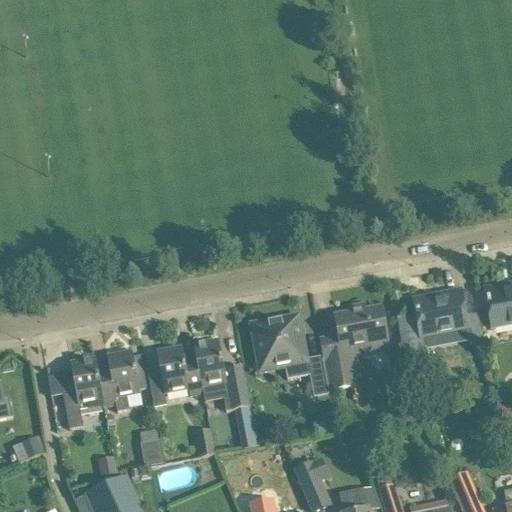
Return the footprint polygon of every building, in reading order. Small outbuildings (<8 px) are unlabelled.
[(511,292),(487,297),(486,291),(485,291),(489,311),(493,331),(511,327),(511,292)] [(416,306),(415,300),(414,301),(421,341),(468,332),(461,292),(444,295),(445,301),(416,306)] [(349,315),(335,318),(338,337),(321,340),(324,360),(331,394),(359,389),(353,359),(390,352),(382,309),(366,312),(365,305),(348,309),(349,315)] [(281,326),(257,331),(259,337),(261,351),(263,360),(267,359),(272,363),(272,367),(284,365),(287,378),(287,382),(304,378),(309,377),(308,373),(312,372),(311,366),(306,362),(301,363),(296,338),(302,336),(301,329),(297,326),(295,329),(289,326),(292,322),(288,320),(280,321),(281,326)] [(219,343),(194,348),(195,354),(198,367),(197,367),(202,391),(204,391),(205,396),(206,405),(225,402),(227,414),(250,410),(242,368),(225,372),(223,366),(221,355),(219,343)] [(182,350),(157,355),(158,361),(161,376),(165,398),(188,394),(189,399),(205,396),(204,391),(202,391),(197,367),(186,369),(182,350)] [(111,378),(99,380),(102,404),(103,408),(103,409),(116,407),(118,414),(130,412),(127,399),(141,397),(140,392),(147,391),(144,375),(137,377),(134,359),(133,354),(107,359),(108,361),(109,367),(111,378)] [(76,395),(63,397),(70,432),(83,429),(79,408),(87,406),(88,411),(103,408),(102,404),(99,380),(96,363),(96,361),(71,366),(72,373),(76,395)] [(312,372),(308,373),(309,377),(313,400),(329,397),(323,370),(312,372)] [(0,422),(13,420),(9,399),(3,400),(0,384),(0,422)] [(334,424),(327,420),(319,432),(326,436),(334,424)] [(200,461),(216,458),(211,431),(195,435),(200,461)] [(27,443),(34,459),(46,455),(39,439),(27,443)] [(151,469),(167,466),(162,443),(146,446),(151,469)] [(102,483),(118,481),(115,460),(98,463),(102,483)] [(321,463),(296,473),(303,490),(311,511),(320,511),(331,508),(321,484),(329,480),(321,463)] [(468,474),(449,483),(461,509),(480,501),(468,474)] [(141,511),(126,479),(85,498),(91,511),(141,511)] [(403,511),(392,479),(377,485),(380,492),(379,492),(385,511),(403,511)] [(269,511),(268,505),(264,506),(262,497),(241,502),(242,511),(269,511)] [(383,511),(380,497),(355,502),(357,511),(383,511)] [(449,511),(447,503),(410,511),(409,511),(449,511)]
